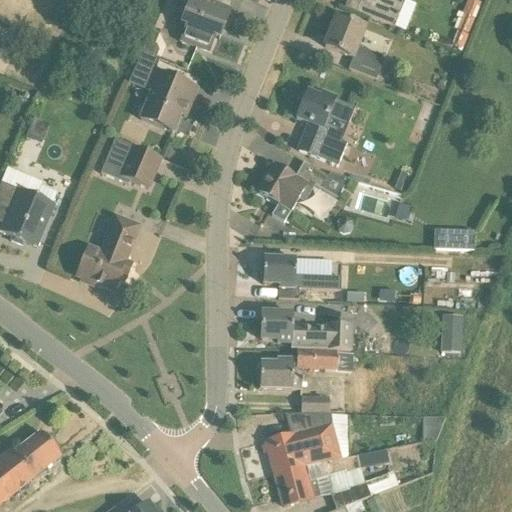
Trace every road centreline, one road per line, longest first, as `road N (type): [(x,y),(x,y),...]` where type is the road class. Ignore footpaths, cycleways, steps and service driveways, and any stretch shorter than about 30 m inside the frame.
road 1 (residential): [(175,459),(215,414),(220,193),(244,101),(287,0)]
road 2 (tertiary): [(175,459),(0,312)]
